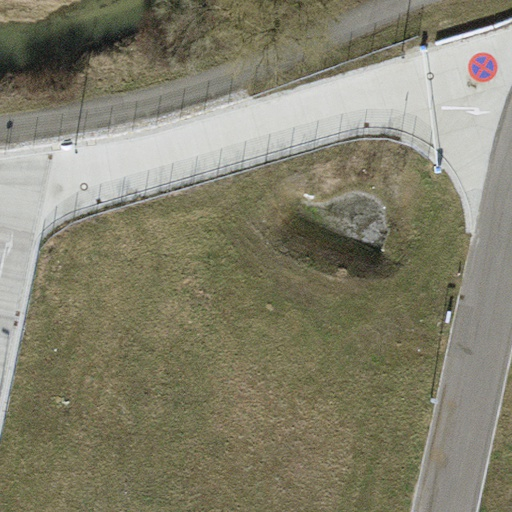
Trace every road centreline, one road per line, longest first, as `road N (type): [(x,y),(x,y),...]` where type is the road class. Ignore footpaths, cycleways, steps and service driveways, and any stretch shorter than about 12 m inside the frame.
road 1 (track): [(0,128),(174,92),(408,0)]
road 2 (residential): [(511,235),(450,511)]
